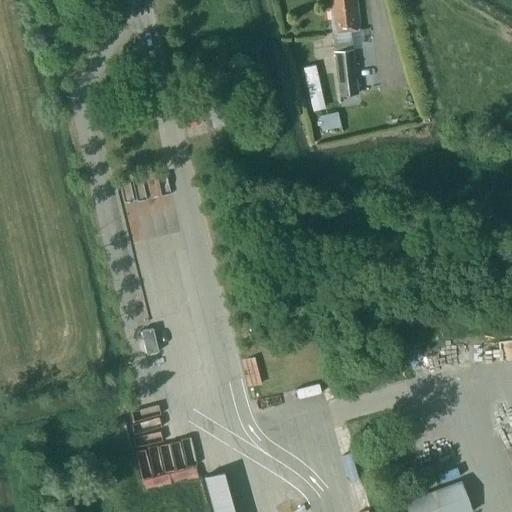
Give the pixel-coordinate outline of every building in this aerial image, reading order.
[(333,0),(334,7),(329,8),(332,32),(333,32),(335,52),(334,52),(340,95),(357,93),(350,30),(360,29),(356,0),(333,0)] [(213,128),(225,125),(217,86),(204,88),(213,128)] [(341,127),(337,112),(319,116),(323,131),(341,127)] [(153,327),(141,330),(147,353),(159,350),(153,327)] [(495,426),(510,420),(511,424),(511,377),(500,382),(508,403),(488,410),(495,426)] [(143,444),(147,485),(203,479),(201,464),(189,466),(185,439),(143,444)] [(219,511),(243,511),(231,468),(209,474),(219,511)] [(408,511),(472,511),(473,511),(461,480),(404,501),(408,511)]
